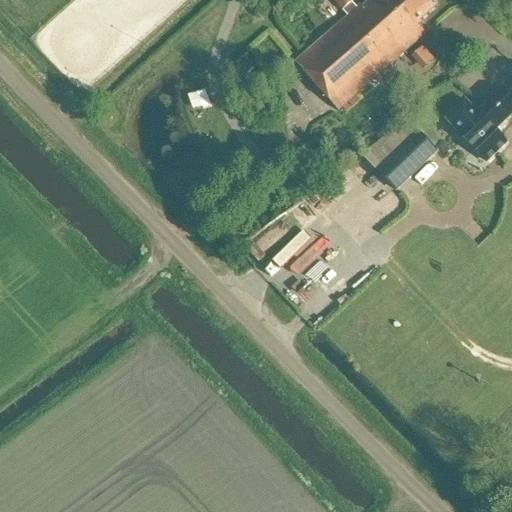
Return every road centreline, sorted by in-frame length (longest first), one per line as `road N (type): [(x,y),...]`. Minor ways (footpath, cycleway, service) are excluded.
road 1 (unclassified): [(439,511),(0,66)]
road 2 (track): [(173,243),(301,128)]
